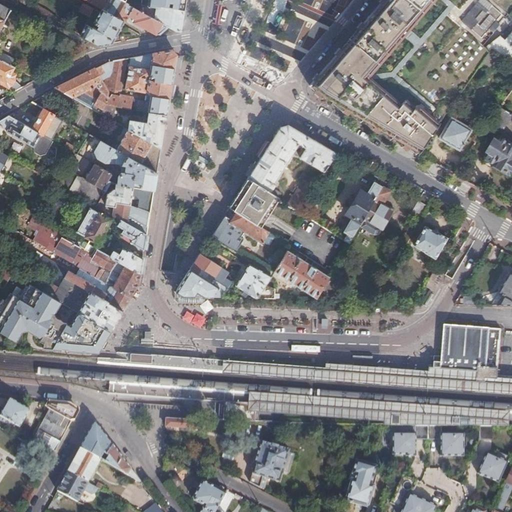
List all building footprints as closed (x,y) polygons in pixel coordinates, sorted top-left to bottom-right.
[(85,0),(86,1),(97,7),(102,10),(116,18),(124,22),(125,23),(128,19),(130,16),(136,20),(135,22),(157,35),(160,34),(167,26),(149,16),(140,11),(119,0),(85,0)] [(360,39),(392,0),(377,0),(359,22),(350,33),(355,35),(360,39)] [(478,43),(479,42),(408,0),(392,0),(360,39),(443,87),(478,43)] [(408,0),(479,42),(482,38),(480,36),(486,28),(489,30),(490,29),(492,31),(501,20),(500,19),(506,12),(502,8),(509,0),(408,0)] [(162,7),(184,11),(185,4),(163,1),(162,7)] [(0,30),(11,10),(0,3),(0,30)] [(94,8),(84,3),(80,10),(90,15),(94,8)] [(222,25),(223,5),(213,4),(212,24),(222,25)] [(167,26),(177,31),(181,31),(182,21),(184,11),(162,7),(161,7),(160,8),(159,8),(141,6),(140,11),(149,16),(167,26)] [(116,18),(102,10),(100,12),(123,25),(124,22),(116,18)] [(86,25),(80,35),(100,46),(112,44),(123,25),(100,12),(94,23),(98,26),(97,28),(94,26),(93,28),(86,25)] [(315,91),(320,95),(325,87),(321,85),(360,39),(355,35),(350,33),(318,71),(311,79),(313,81),(319,85),(315,91)] [(320,95),(400,141),(443,87),(360,39),(321,85),(325,87),(320,95)] [(458,96),(482,62),(489,51),(491,49),(479,42),(478,43),(443,87),(458,96)] [(496,51),(491,49),(489,51),(482,62),(489,66),(494,59),(492,57),(496,51)] [(150,66),(174,70),(176,63),(177,56),(171,50),(152,54),(150,66)] [(146,93),(146,92),(148,80),(150,66),(152,54),(131,58),(130,66),(129,67),(125,89),(146,93)] [(61,92),(79,102),(101,114),(106,104),(111,95),(119,96),(124,59),(109,62),(107,63),(111,71),(110,81),(108,90),(95,69),(78,78),(56,89),(61,92)] [(4,63),(0,60),(0,83),(16,92),(22,88),(18,85),(15,83),(12,81),(8,78),(14,68),(10,65),(4,63)] [(111,71),(107,63),(102,66),(110,81),(111,71)] [(110,81),(102,66),(95,69),(108,90),(110,81)] [(148,80),(172,84),(173,76),(174,70),(150,66),(148,80)] [(152,96),(169,99),(171,91),(172,84),(148,80),(146,92),(152,93),(152,96)] [(400,141),(419,152),(450,107),(458,96),(443,87),(400,141)] [(119,106),(143,110),(144,101),(119,96),(111,95),(106,104),(119,106)] [(151,101),(149,112),(167,115),(168,107),(169,99),(152,96),(151,101)] [(109,119),(112,120),(114,109),(118,110),(119,106),(106,104),(101,114),(109,119)] [(504,127),(511,114),(511,113),(500,107),(491,120),(504,127)] [(44,109),(32,130),(42,135),(43,136),(51,140),(63,119),(55,115),(44,109)] [(130,118),(128,130),(161,148),(164,131),(167,115),(149,112),(148,118),(150,119),(150,122),(130,118)] [(32,130),(9,116),(0,121),(0,124),(8,130),(6,132),(34,147),(42,135),(32,130)] [(472,128),(452,116),(439,137),(459,149),(472,128)] [(323,172),(335,152),(288,125),(280,126),(271,142),(255,167),(248,178),(280,199),(282,195),(276,190),(272,191),(276,185),(273,183),(288,160),(292,153),(323,172)] [(161,148),(128,130),(128,129),(116,149),(157,173),(159,160),(161,148)] [(511,144),(508,142),(511,138),(504,134),(502,138),(501,138),(498,142),(494,140),(488,151),(488,152),(486,157),(489,158),(488,160),(495,163),(495,165),(511,174),(511,171),(511,144)] [(156,181),(157,173),(116,149),(99,140),(93,150),(94,156),(103,161),(109,159),(112,160),(123,164),(127,166),(126,168),(123,169),(123,171),(119,176),(118,182),(117,182),(115,182),(115,184),(133,187),(134,182),(139,183),(139,188),(154,191),(156,181)] [(66,143),(64,147),(73,152),(75,148),(66,143)] [(22,164),(0,151),(0,177),(11,184),(22,164)] [(105,191),(109,183),(108,182),(112,174),(95,164),(86,180),(91,183),(105,191)] [(298,210),(315,183),(302,174),(299,179),(303,181),(298,189),(296,188),(293,192),(295,194),(288,204),(298,210)] [(91,183),(86,180),(81,177),(73,193),(82,198),(91,183)] [(280,199),(248,178),(239,191),(229,207),(236,211),(262,227),(280,199)] [(381,187),(363,218),(358,226),(358,227),(375,236),(379,234),(382,229),(383,229),(394,211),(382,205),(390,192),(388,191),(391,185),(385,181),(381,187)] [(356,230),(358,227),(358,226),(363,218),(381,187),(377,185),(372,182),(365,194),(359,191),(346,214),(348,216),(340,229),(347,234),(344,239),(349,243),(356,230)] [(151,210),(154,191),(139,188),(133,187),(115,184),(109,183),(105,191),(103,193),(107,194),(105,205),(114,207),(113,216),(120,220),(147,235),(151,210)] [(409,217),(418,201),(413,197),(403,213),(409,217)] [(419,223),(429,207),(418,201),(409,217),(415,221),(419,223)] [(77,230),(76,232),(84,236),(83,237),(97,245),(111,220),(98,212),(97,213),(90,209),(85,217),(82,215),(74,228),(77,230)] [(275,236),(270,232),(262,227),(236,211),(232,219),(225,214),(221,220),(212,235),(225,243),(235,250),(242,239),(240,237),(244,232),(262,244),(264,241),(270,244),(275,236)] [(324,227),(329,230),(333,224),(332,223),(335,219),(331,217),(328,221),(327,221),(324,227)] [(55,226),(43,219),(39,225),(41,226),(33,242),(41,247),(45,249),(49,242),(56,246),(55,247),(74,258),(80,248),(94,256),(93,258),(120,274),(118,279),(110,275),(106,273),(101,281),(106,284),(119,291),(130,298),(134,291),(138,284),(140,274),(110,257),(84,242),(69,234),(65,232),(55,226)] [(144,250),(147,235),(120,220),(117,226),(117,231),(120,233),(119,237),(144,250)] [(411,236),(419,223),(415,221),(413,224),(412,223),(406,232),(411,236)] [(437,255),(442,259),(450,245),(445,242),(447,238),(437,232),(436,233),(425,226),(414,245),(435,258),(437,255)] [(24,236),(30,240),(35,233),(28,229),(24,236)] [(56,246),(49,242),(45,249),(59,257),(77,267),(81,259),(106,273),(110,275),(118,279),(120,274),(93,258),(94,256),(80,248),(74,258),(55,247),(56,246)] [(31,259),(34,260),(38,253),(20,244),(17,250),(24,255),(31,259)] [(141,266),(143,259),(127,250),(127,251),(116,245),(110,257),(140,274),(141,266)] [(38,253),(55,263),(59,257),(45,249),(41,247),(38,253)] [(311,296),(316,299),(318,295),(329,277),(287,250),(282,259),(274,271),(301,289),(311,296)] [(34,260),(65,278),(68,271),(55,263),(38,253),(34,260)] [(221,267),(200,254),(196,260),(190,269),(203,277),(206,272),(215,276),(221,267)] [(19,278),(31,259),(24,255),(13,274),(19,278)] [(99,280),(101,281),(106,273),(81,259),(77,267),(99,280)] [(256,299),(274,300),(275,290),(265,285),(270,278),(270,277),(249,264),(235,285),(256,299)] [(213,279),(220,284),(229,272),(221,267),(215,276),(213,279)] [(13,274),(4,269),(0,276),(0,277),(8,283),(13,274)] [(205,297),(220,298),(225,290),(225,287),(220,284),(213,279),(211,282),(203,277),(190,269),(183,280),(175,293),(183,297),(205,297)] [(107,302),(122,311),(126,304),(130,298),(119,291),(106,284),(104,286),(108,288),(106,293),(95,286),(97,283),(83,276),(81,278),(68,271),(65,278),(74,283),(87,289),(97,295),(107,301),(107,302)] [(496,305),(511,305),(511,273),(509,272),(498,291),(502,294),(496,305)] [(329,277),(318,295),(324,299),(328,298),(334,289),(333,285),(337,277),(331,273),(329,277)] [(104,286),(106,284),(101,281),(99,280),(97,283),(95,286),(106,293),(108,288),(104,286)] [(78,312),(110,331),(117,320),(122,311),(107,302),(107,301),(97,295),(87,289),(74,283),(67,294),(83,303),(82,306),(50,288),(48,292),(52,294),(51,296),(61,302),(78,312)] [(86,351),(98,352),(110,331),(78,312),(70,325),(55,316),(54,313),(61,302),(51,296),(30,284),(21,298),(10,292),(5,300),(1,298),(0,300),(0,332),(15,342),(22,332),(27,333),(43,337),(43,339),(46,343),(42,346),(52,347),(54,343),(56,345),(55,347),(61,348),(65,345),(70,347),(68,349),(76,350),(78,346),(86,351)] [(382,284),(373,300),(382,301),(390,288),(382,284)] [(205,300),(205,297),(183,297),(175,293),(175,295),(175,299),(175,300),(177,304),(201,304),(205,300)] [(500,328),(443,323),(441,346),(439,367),(428,365),(427,370),(326,362),(325,367),(462,377),(511,380),(511,377),(497,376),(497,369),(500,328)] [(151,333),(145,332),(144,339),(142,339),(142,344),(153,345),(154,340),(151,340),(151,333)] [(153,355),(131,353),(130,357),(130,361),(152,363),(152,361),(153,355)] [(497,376),(511,377),(511,374),(511,375),(499,374),(500,369),(497,369),(497,376)] [(403,378),(402,384),(429,386),(430,378),(409,377),(409,379),(403,378)] [(11,401),(0,399),(0,420),(12,428),(14,425),(19,429),(29,411),(11,401)] [(247,404),(221,402),(221,412),(220,423),(253,426),(254,411),(247,411),(247,404)] [(34,439),(55,451),(66,430),(73,417),(77,410),(69,405),(49,404),(46,406),(50,408),(34,439)] [(171,419),(166,419),(165,427),(190,429),(191,421),(185,420),(171,419)] [(104,464),(141,484),(140,483),(120,456),(95,423),(93,423),(87,433),(79,449),(91,455),(97,459),(98,459),(99,460),(100,461),(104,463),(104,464)] [(441,430),(426,428),(425,441),(437,442),(438,456),(463,459),(461,437),(440,435),(441,430)] [(478,439),(491,440),(492,430),(479,429),(478,439)] [(416,433),(386,432),(385,460),(417,460),(416,433)] [(264,477),(270,479),(280,481),(282,473),(283,474),(289,450),(260,442),(254,466),(255,466),(251,483),(261,488),(264,477)] [(67,472),(88,483),(100,461),(99,460),(98,459),(97,459),(91,455),(79,449),(67,472)] [(504,465),(483,455),(472,476),(494,486),(504,465)] [(353,460),(344,501),(367,508),(377,467),(353,460)] [(67,472),(57,491),(78,502),(88,483),(67,472)] [(169,480),(174,487),(179,483),(179,481),(176,476),(173,476),(171,478),(169,480)] [(401,476),(389,504),(401,511),(400,511),(431,511),(433,509),(412,499),(418,483),(401,476)] [(267,491),(270,479),(264,477),(261,488),(267,491)] [(214,511),(216,510),(225,494),(226,493),(204,482),(201,482),(192,498),(192,500),(203,506),(199,511),(214,511)] [(503,487),(494,507),(502,511),(511,490),(503,487)] [(224,511),(232,498),(226,493),(225,494),(216,510),(217,511),(224,511)]
